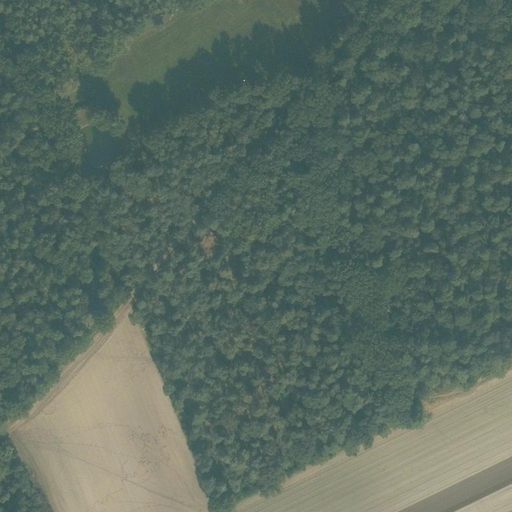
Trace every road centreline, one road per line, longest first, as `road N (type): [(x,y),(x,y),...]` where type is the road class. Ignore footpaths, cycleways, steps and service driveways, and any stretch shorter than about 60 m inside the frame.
road 1 (track): [(0,439),(118,318),(291,106)]
road 2 (track): [(291,106),(416,403),(511,365)]
road 3 (track): [(369,11),(291,106)]
